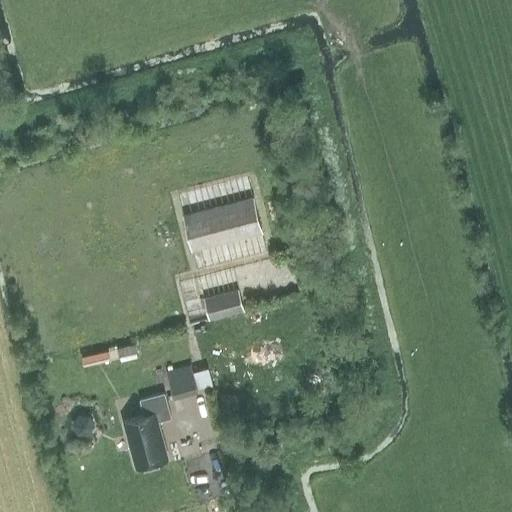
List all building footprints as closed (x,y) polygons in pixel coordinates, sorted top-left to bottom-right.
[(192,250),(263,232),(253,196),(182,214),(192,250)] [(245,310),(239,288),(204,297),(209,319),(245,310)] [(137,358),(135,348),(81,360),(83,368),(137,358)] [(166,373),(175,402),(199,395),(198,393),(213,388),(208,371),(193,375),(190,366),(166,373)] [(317,387),(322,379),(313,374),(308,382),(317,387)] [(124,420),(136,467),(167,458),(157,421),(171,417),(164,392),(140,399),(144,415),(124,420)] [(93,425),(89,416),(79,414),(73,423),(77,432),(87,433),(93,425)]
